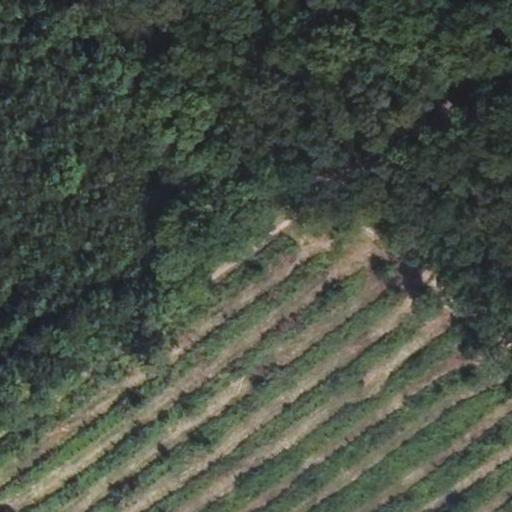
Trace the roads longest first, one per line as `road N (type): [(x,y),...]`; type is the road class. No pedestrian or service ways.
road 1 (track): [(322,194),(0,428)]
road 2 (track): [(322,194),(81,0)]
road 3 (track): [(511,347),(322,194)]
road 4 (track): [(511,49),(322,194)]
